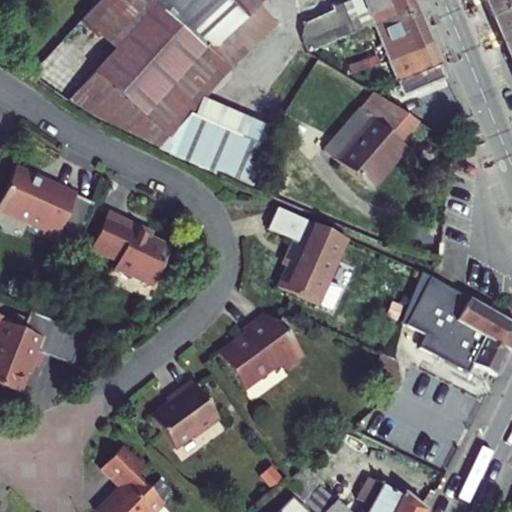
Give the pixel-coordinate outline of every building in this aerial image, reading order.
[(144,24),(173,0),(98,0),(86,14),(122,47),(144,24)] [(216,65),(237,49),(269,24),(250,0),(173,0),(144,24),(191,85),(216,65)] [(297,0),(300,24),(332,9),(329,0),(297,0)] [(363,29),(371,26),(389,19),(391,24),(416,14),(409,0),(360,0),(366,13),(299,42),(300,42),(305,54),(363,29)] [(299,39),(299,42),(366,13),(360,0),(352,0),(332,9),(300,24),(299,39)] [(511,0),(480,0),(489,20),(511,9),(511,0)] [(496,33),(500,44),(511,38),(511,9),(489,20),(496,33)] [(122,47),(86,14),(74,27),(27,78),(89,120),(138,143),(174,104),(191,85),(144,24),(122,47)] [(404,54),(428,43),(416,14),(391,24),(389,19),(371,26),(387,63),(405,55),(404,54)] [(387,63),(371,26),(363,29),(379,67),(387,63)] [(511,38),(500,44),(510,67),(511,66),(511,38)] [(443,78),(428,43),(404,54),(405,55),(387,63),(395,84),(400,96),(443,78)] [(387,63),(379,67),(387,87),(395,84),(387,63)] [(397,143),(415,122),(369,94),(357,111),(368,120),(333,162),(368,191),(383,173),(380,170),(400,146),(397,143)] [(256,138),(174,104),(138,143),(174,160),(235,185),(256,138)] [(459,125),(449,129),(457,146),(466,142),(461,131),(462,131),(459,125)] [(26,179),(28,186),(41,181),(13,168),(11,172),(26,179)] [(74,196),(41,181),(28,186),(26,179),(11,172),(0,197),(0,215),(27,227),(24,233),(38,240),(52,245),(50,249),(67,257),(91,205),(73,197),(74,196)] [(276,210),(267,232),(294,244),(273,290),(314,308),(315,307),(328,313),(338,291),(325,285),(345,242),(276,210)] [(138,230),(105,215),(88,252),(115,264),(113,269),(151,287),(168,249),(136,234),(138,230)] [(38,240),(37,243),(50,249),(52,245),(38,240)] [(511,342),(511,326),(464,300),(452,322),(464,329),(451,354),(463,361),(453,378),(484,396),(494,377),(511,342)] [(0,387),(18,395),(30,365),(37,367),(42,355),(70,367),(83,336),(32,315),(24,332),(0,322),(0,387)] [(218,361),(243,397),(280,372),(284,378),(304,364),(279,329),(264,322),(243,338),(246,342),(218,361)] [(393,363),(398,390),(409,445),(435,440),(415,345),(390,349),(393,363)] [(171,454),(189,441),(190,443),(217,425),(190,386),(172,398),(175,402),(148,420),(171,454)] [(143,475),(119,453),(99,474),(119,493),(99,511),(157,511),(160,509),(134,484),(143,475)] [(287,485),(311,511),(344,511),(335,505),(305,468),(287,485)] [(370,508),(368,511),(424,511),(425,511),(409,497),(393,487),(390,492),(367,479),(356,500),(370,508)]
